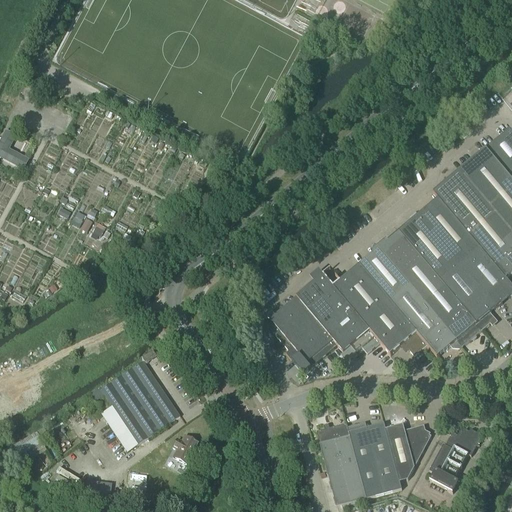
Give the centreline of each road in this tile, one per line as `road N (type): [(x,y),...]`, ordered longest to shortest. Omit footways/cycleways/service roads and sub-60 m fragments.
road 1 (tertiary): [(246,421),(175,309),(178,284),(511,7)]
road 2 (unclassified): [(246,421),(329,392),(462,391),(511,363)]
road 3 (unclassified): [(91,88),(42,60),(68,0)]
